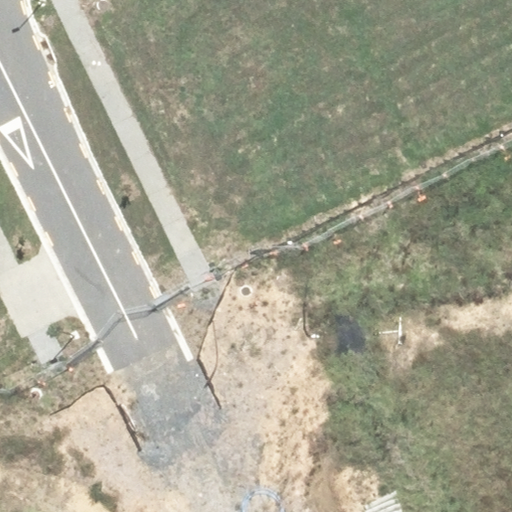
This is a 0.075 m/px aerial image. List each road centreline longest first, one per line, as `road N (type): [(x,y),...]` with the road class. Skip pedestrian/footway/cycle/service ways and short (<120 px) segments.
road 1 (residential): [(115,283),(0,68)]
road 2 (unknown): [(200,511),(115,283)]
